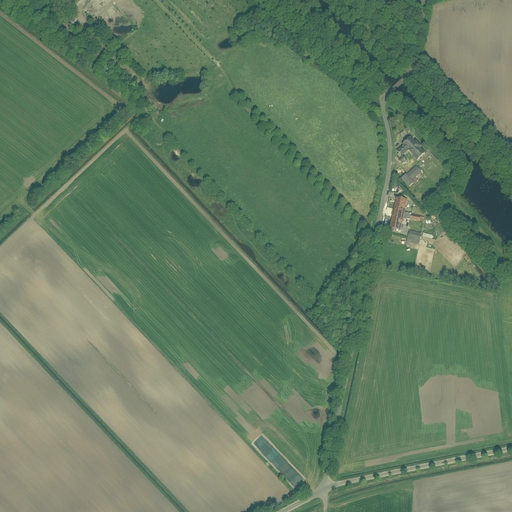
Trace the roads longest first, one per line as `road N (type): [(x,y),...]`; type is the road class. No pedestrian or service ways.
road 1 (unclassified): [(326,487),(389,164),(383,99)]
road 2 (track): [(511,257),(470,224),(456,206),(452,171),(383,99)]
road 3 (unclassified): [(511,448),(326,487)]
road 4 (unclassified): [(409,75),(511,182)]
road 5 (unclassified): [(286,0),(383,99)]
